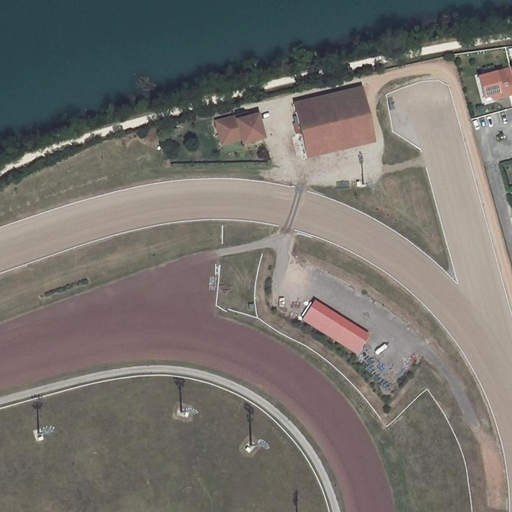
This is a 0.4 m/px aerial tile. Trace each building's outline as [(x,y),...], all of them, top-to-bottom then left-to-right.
[(509,69),(476,79),(481,100),(492,97),(495,96),(496,100),(509,96),(504,79),(511,77),(509,69)] [(300,114),(296,115),(305,154),(373,138),(362,91),(298,106),(300,114)] [(233,117),(216,122),(220,137),(228,134),(230,142),(241,139),(243,143),(263,137),(257,114),(247,117),(234,121),(233,117)] [(228,134),(220,137),(222,144),(230,142),(228,134)] [(315,298),(302,320),(358,352),(371,330),(315,298)]
